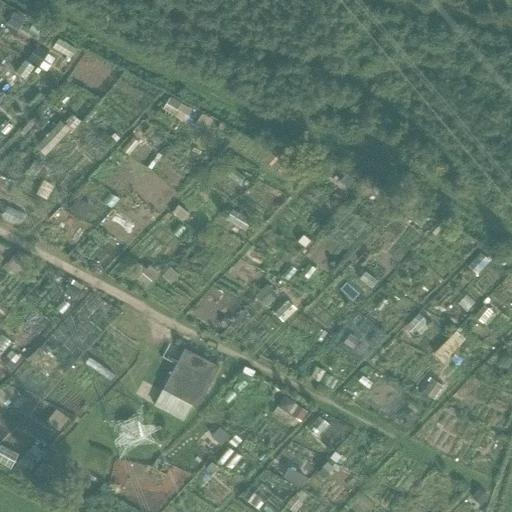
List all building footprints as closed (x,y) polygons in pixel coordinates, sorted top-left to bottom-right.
[(13,14),(7,25),(18,31),(24,20),(13,14)] [(75,200),(69,211),(84,220),(90,209),(75,200)] [(177,207),(171,214),(182,223),(188,215),(177,207)] [(302,237),(297,243),(304,248),(309,242),(302,237)] [(148,266),(137,281),(146,288),(158,274),(148,266)] [(169,268),(161,277),(169,285),(177,277),(169,268)] [(69,286),(64,295),(74,301),(79,292),(69,286)] [(266,286),(254,297),(264,307),(276,296),(266,286)] [(348,335),(343,343),(352,350),(358,342),(348,335)] [(162,392),(154,407),(182,421),(190,407),(197,410),(218,368),(211,364),(204,377),(177,363),(162,392)] [(283,397),(276,407),(300,422),(306,413),(283,397)] [(219,428),(210,437),(219,446),(228,437),(219,428)] [(42,463),(32,475),(42,482),(52,470),(42,463)] [(326,464),(316,475),(322,480),(332,469),(326,464)] [(287,468),(282,478),(299,488),(304,478),(287,468)] [(477,490),(471,497),(480,505),(486,498),(477,490)]
